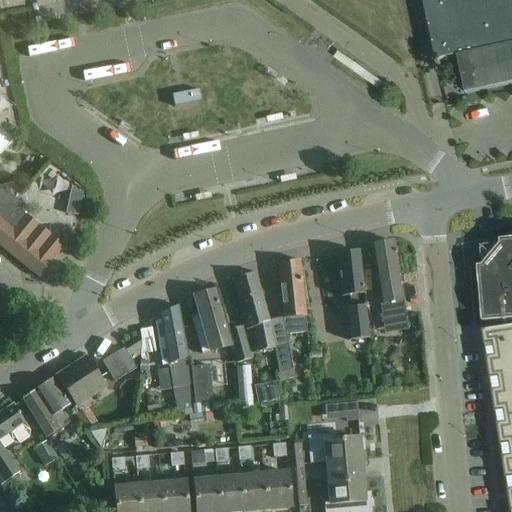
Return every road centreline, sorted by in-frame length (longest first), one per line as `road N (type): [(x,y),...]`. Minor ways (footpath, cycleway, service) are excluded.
road 1 (residential): [(142,176),(58,122),(48,66),(233,27),(383,128)]
road 2 (unclassified): [(94,324),(240,254),(432,205)]
road 3 (unclassified): [(459,511),(432,205)]
road 4 (residential): [(383,128),(142,176)]
road 5 (residential): [(142,176),(85,303)]
